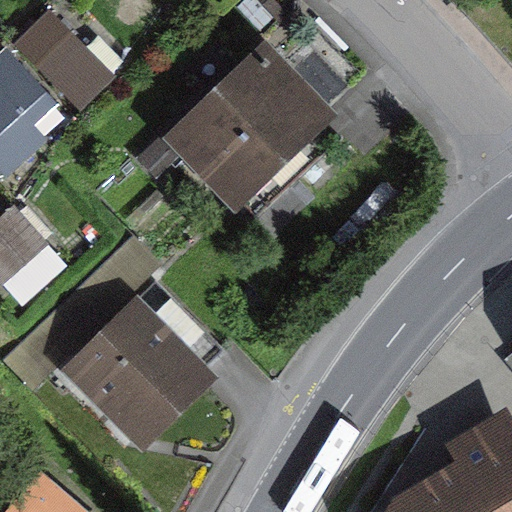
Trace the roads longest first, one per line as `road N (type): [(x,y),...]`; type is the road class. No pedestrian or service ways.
road 1 (secondary): [(511,217),(390,341),(279,511)]
road 2 (residential): [(400,0),(511,147)]
